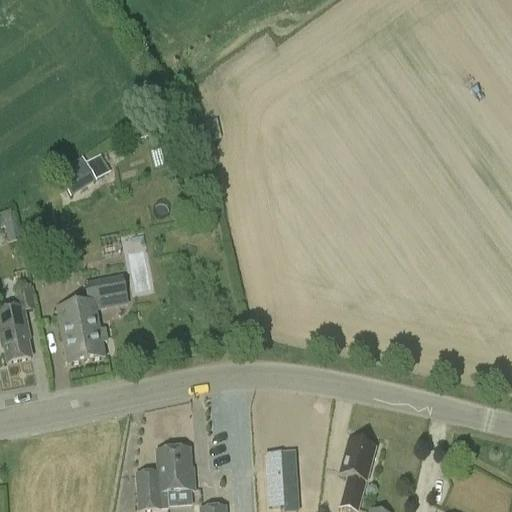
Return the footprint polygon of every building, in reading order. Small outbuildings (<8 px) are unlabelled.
[(85,168),(82,163),(57,180),(71,200),(106,177),(96,161),(85,168)] [(105,361),(102,347),(108,346),(105,332),(99,333),(94,304),(125,299),(121,279),(83,287),(86,306),(56,311),(67,368),(105,361)] [(28,337),(26,327),(24,315),(34,313),(30,288),(12,292),(16,311),(0,314),(0,327),(7,366),(30,361),(26,338),(28,337)] [(339,479),(345,481),(338,511),(359,511),(375,453),(347,446),(339,479)] [(188,454),(157,457),(159,478),(136,479),(138,511),(165,511),(164,496),(192,494),(191,479),(190,479),(188,454)] [(284,467),(270,468),(274,511),(288,511),(288,509),(302,508),(298,458),(284,459),(284,467)]
